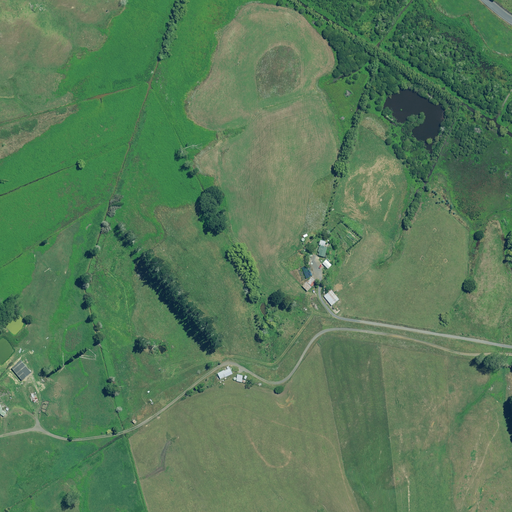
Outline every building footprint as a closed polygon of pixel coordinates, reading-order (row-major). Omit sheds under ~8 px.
[(328,247),(320,245),(318,252),(320,252),(319,255),(325,257),(328,247)] [(332,265),(326,260),(323,263),(328,269),(332,265)] [(317,282),(312,277),(303,286),(308,291),(317,282)] [(339,299),(332,290),(324,296),(332,305),(339,299)] [(32,372),(22,360),(17,364),(12,368),(22,380),(32,372)] [(233,373),(230,366),(224,368),(225,370),(218,373),(221,379),(233,373)]
